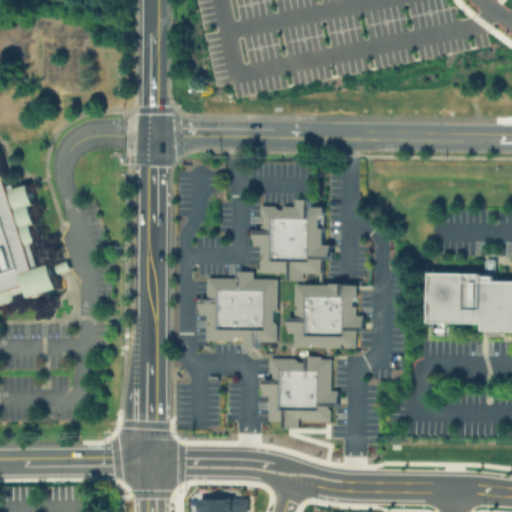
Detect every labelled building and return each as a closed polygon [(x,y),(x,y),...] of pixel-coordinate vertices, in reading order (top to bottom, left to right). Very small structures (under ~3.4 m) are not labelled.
[(0,149),(3,149),(17,190),(34,184),(42,209),(36,211),(46,242),(39,244),(46,266),(68,259),(73,273),(61,277),(65,289),(6,308),(8,312),(0,314),(0,149)] [(289,272),(261,271),(261,244),(254,244),(255,230),(262,230),(262,205),(297,206),(297,198),(314,199),(313,206),(325,206),(324,244),(332,244),(332,257),(324,257),(323,272),(305,272),(305,279),(289,278),(289,272)] [(244,346),(244,339),(207,338),(207,314),(200,314),(201,298),(207,298),(208,276),(237,277),(238,270),(254,270),(254,277),(279,278),(277,340),(260,339),(260,347),(244,346)] [(511,283),(511,332),(488,332),(488,325),(435,325),(435,272),(499,273),(499,283),(511,283)] [(296,331),(288,331),(288,315),(297,315),(297,283),(360,284),(359,314),(366,314),(365,330),(359,330),(359,346),(296,345),(296,331)] [(333,406),(332,420),(301,419),(301,427),(284,427),(284,419),(270,419),(271,393),(262,393),(263,379),(271,379),(271,357),(306,358),(306,355),(324,355),(324,358),(334,358),(333,390),(339,390),(339,406),(333,406)] [(199,511),(199,498),(248,497),(248,511),(245,511),(199,511)]
